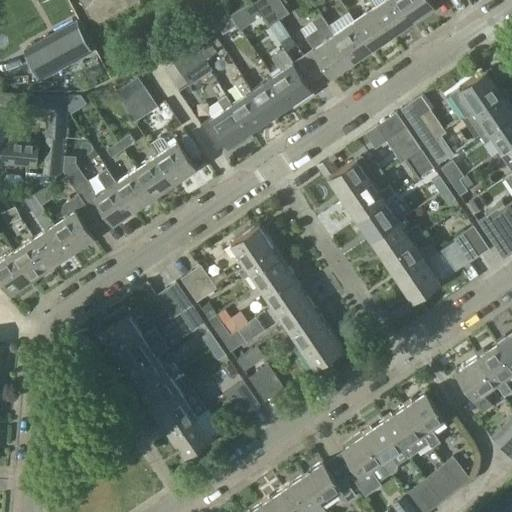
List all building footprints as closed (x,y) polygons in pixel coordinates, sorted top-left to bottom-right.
[(81,0),(94,23),(136,0),(81,0)] [(259,0),(256,2),(271,27),(280,22),(265,0),(259,0)] [(283,0),(265,0),(280,22),(292,15),(291,13),(283,0)] [(382,0),(374,6),(393,34),(413,21),(399,0),(382,0)] [(399,0),(413,21),(435,6),(430,0),(399,0)] [(354,19),(373,47),(393,34),(374,6),(354,19)] [(332,75),(352,61),(333,33),(320,14),(312,19),(317,27),(305,35),(332,75)] [(219,23),(225,33),(239,25),(233,15),(219,23)] [(333,33),(352,61),(373,47),(354,19),(333,33)] [(92,49),(77,20),(26,48),(42,77),(92,49)] [(199,48),(175,64),(182,73),(205,58),(217,50),(216,49),(221,45),(216,37),(207,43),(199,48)] [(199,48),(207,43),(203,38),(196,44),(199,48)] [(169,55),(175,64),(199,48),(196,44),(192,39),(169,55)] [(281,68),(271,75),(291,103),(294,107),(306,98),(304,94),(312,89),(284,47),(272,55),(281,68)] [(205,58),(182,73),(189,84),(211,69),(205,58)] [(459,88),(451,93),(464,114),(473,108),(501,88),(487,69),(459,88)] [(243,94),(231,102),(251,131),(271,117),(251,88),(252,88),(242,74),(233,80),(243,94)] [(121,100),(144,84),(138,75),(115,91),(121,100)] [(252,88),(251,88),(271,117),(291,103),(271,75),(252,88)] [(127,110),(151,94),(144,84),(121,100),(127,110)] [(473,108),(464,114),(465,115),(468,114),(480,132),(486,128),(511,110),(511,104),(501,88),(473,108)] [(66,137),(70,95),(33,92),(31,115),(49,117),(47,137),(49,137),(46,173),(62,175),(66,137)] [(82,94),(71,93),(70,109),(72,113),(87,101),(82,94)] [(151,94),(127,110),(135,121),(158,105),(151,94)] [(224,107),(211,116),(216,124),(230,145),(231,144),(233,148),(246,139),(243,135),(251,131),(231,102),(226,94),(218,99),(224,107)] [(420,114),(430,107),(421,94),(401,108),(410,121),(420,114)] [(430,107),(420,114),(436,138),(439,136),(446,131),(430,107)] [(511,110),(486,128),(480,132),(486,142),(493,137),(500,148),(511,139),(511,110)] [(396,131),(405,124),(397,111),(377,124),(386,138),(396,131)] [(410,121),(426,145),(436,138),(420,114),(410,121)] [(216,124),(211,116),(201,123),(206,131),(216,124)] [(4,121),(0,120),(0,160),(0,161),(0,160),(0,161),(8,162),(39,165),(42,139),(10,136),(11,133),(3,132),(4,121)] [(405,124),(396,131),(412,155),(422,148),(405,124)] [(386,138),(402,161),(409,157),(412,155),(396,131),(386,138)] [(130,132),(118,140),(124,148),(135,140),(130,132)] [(150,144),(156,153),(175,181),(197,167),(178,139),(169,144),(164,136),(161,136),(150,144)] [(439,163),(452,154),(439,136),(436,138),(426,145),(439,163)] [(511,139),(500,148),(511,165),(511,139)] [(421,176),(434,167),(422,148),(412,155),(409,157),(421,176)] [(155,195),(175,181),(156,153),(136,167),(155,195)] [(342,196),(370,177),(382,169),(374,158),(368,162),(362,154),(329,177),(342,196)] [(65,170),(82,196),(96,187),(78,161),(78,155),(66,155),(65,170)] [(446,170),(444,171),(451,181),(464,172),(454,158),(443,166),(446,170)] [(125,174),(116,180),(135,208),(155,195),(136,167),(125,174)] [(114,223),(135,208),(116,180),(108,169),(102,173),(101,178),(107,186),(95,194),(114,223)] [(451,181),(460,194),(467,190),(460,179),(465,175),(464,172),(451,181)] [(439,189),(446,185),(439,174),(432,179),(439,189)] [(342,196),(356,217),(384,198),(396,190),(390,181),(378,189),(370,177),(342,196)] [(446,185),(439,189),(448,202),(455,198),(446,185)] [(66,214),(54,222),(73,250),(94,236),(89,227),(99,221),(80,193),(65,203),(64,209),(67,214),(66,214)] [(384,198),(356,217),(370,237),(398,218),(384,198)] [(15,205),(3,211),(8,223),(21,217),(15,205)] [(498,207),(488,214),(504,237),(511,231),(511,228),(499,209),(498,207)] [(44,229),(34,236),(54,264),(73,250),(54,222),(48,212),(38,219),(44,229)] [(478,221),(494,244),(504,237),(488,214),(478,221)] [(398,218),(370,237),(383,257),(411,237),(412,239),(423,231),(418,223),(407,231),(398,218)] [(238,269),(274,245),(259,224),(231,243),(225,247),(230,255),(236,251),(245,264),(238,269)] [(464,230),(480,254),(489,247),(473,224),(464,230)] [(469,261),(480,254),(464,230),(453,237),(469,261)] [(33,278),(54,264),(34,236),(14,249),(33,278)] [(411,237),(383,257),(398,279),(426,259),(437,252),(431,243),(420,250),(412,239),(411,237)] [(258,283),(286,264),(274,245),(238,269),(243,277),(251,272),(258,283)] [(0,274),(12,292),(33,278),(14,249),(0,258),(0,274)] [(440,280),(426,259),(398,279),(412,300),(440,280)] [(189,271),(205,295),(217,287),(201,264),(189,271)] [(272,303),(300,284),(286,264),(258,283),(272,303)] [(197,300),(205,295),(189,271),(181,277),(197,300)] [(165,288),(182,311),(192,304),(176,280),(165,288)] [(286,323),(314,304),(300,284),(272,303),(286,323)] [(173,317),(182,311),(165,288),(157,294),(173,317)] [(300,345),(328,325),(314,304),(286,323),(300,345)] [(215,327),(222,337),(230,332),(216,312),(209,317),(215,327)] [(101,333),(98,335),(107,348),(110,346),(115,353),(143,334),(129,313),(101,332),(101,333)] [(143,334),(115,353),(129,373),(157,354),(169,345),(155,325),(143,334)] [(328,325),(300,345),(314,366),(343,347),(328,325)] [(210,346),(218,341),(210,330),(203,335),(210,346)] [(511,330),(497,341),(511,362),(511,330)] [(230,332),(222,337),(231,350),(238,345),(230,334),(230,332)] [(218,341),(210,346),(218,359),(226,353),(218,341)] [(477,355),(496,383),(505,396),(511,391),(511,386),(505,377),(511,372),(511,362),(497,341),(477,355)] [(157,354),(129,373),(142,393),(170,373),(179,368),(173,359),(164,365),(157,354)] [(485,390),(496,383),(477,355),(456,369),(484,411),(494,404),(485,390)] [(259,370),(275,393),(284,387),(269,363),(259,370)] [(265,400),(275,393),(259,370),(249,377),(265,400)] [(170,373),(142,393),(156,413),(184,394),(170,373)] [(235,386),(251,409),(260,403),(244,380),(235,386)] [(240,417),(251,409),(235,386),(224,393),(240,417)] [(425,390),(404,405),(424,433),(433,446),(441,440),(432,427),(444,418),(425,390)] [(184,394),(156,413),(170,434),(198,415),(184,394)] [(404,405),(384,418),(403,447),(408,453),(417,448),(412,441),(424,433),(404,405)] [(198,415),(170,434),(184,455),(212,435),(198,415)] [(384,418),(363,433),(383,461),(390,472),(396,468),(396,461),(392,454),(403,447),(384,418)] [(363,433),(343,446),(344,449),(359,471),(352,476),(365,494),(381,483),(371,468),(383,461),(363,433)] [(511,435),(501,446),(511,458),(511,435)] [(453,455),(444,462),(462,484),(470,478),(453,455)] [(323,460),(302,474),(322,502),(336,493),(339,497),(349,501),(358,495),(348,479),(340,484),(324,462),(323,460)] [(434,470),(451,492),(462,484),(444,462),(434,470)] [(302,474),(281,488),(297,511),(323,511),(327,510),(322,502),(302,474)] [(420,511),(425,511),(432,508),(414,485),(405,493),(420,511)] [(297,511),(281,488),(262,501),(269,511),(297,511)] [(396,500),(405,511),(420,511),(405,493),(396,500)] [(269,511),(262,501),(246,511),(269,511)]
